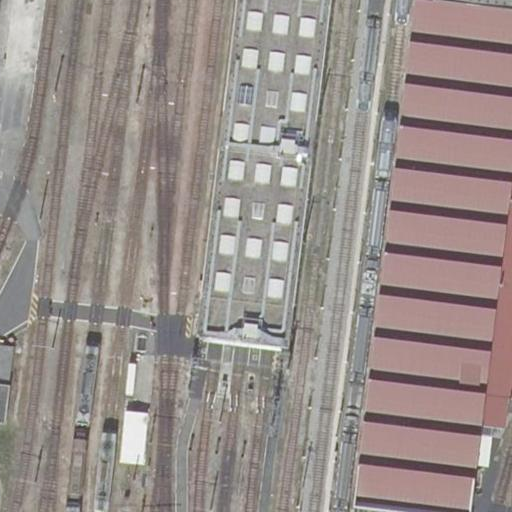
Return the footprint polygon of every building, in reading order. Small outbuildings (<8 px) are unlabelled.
[(0,71),(0,72),(23,75),(26,75),(34,0),(5,0),(0,49),(0,71)] [(328,0),(230,0),(184,344),(279,355),(328,0)] [(511,0),(406,0),(343,511),(462,511),(472,429),(503,179),(506,148),(511,97),(511,0)] [(23,75),(0,72),(0,75),(0,126),(16,129),(23,75)] [(511,381),(511,180),(503,179),(472,429),(497,432),(501,403),(510,394),(511,381)] [(10,350),(0,348),(0,384),(5,385),(10,350)]
